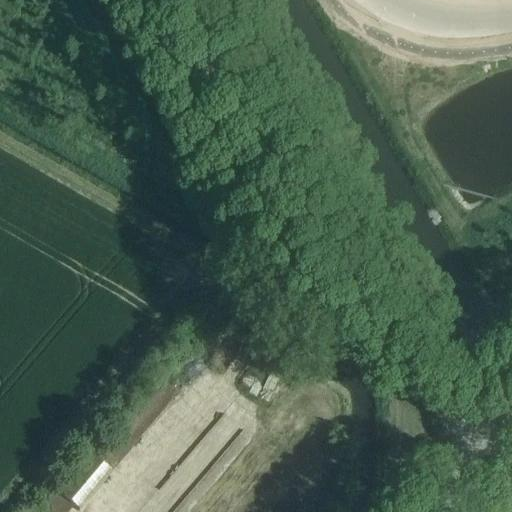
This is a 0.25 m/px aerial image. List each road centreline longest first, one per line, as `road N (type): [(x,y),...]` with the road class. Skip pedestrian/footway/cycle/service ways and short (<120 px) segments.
road 1 (unclassified): [(498,453),(347,304),(174,0)]
road 2 (unclassified): [(511,11),(421,14),(389,0)]
